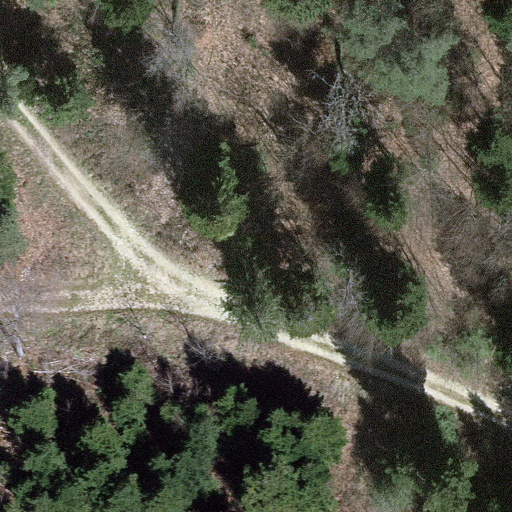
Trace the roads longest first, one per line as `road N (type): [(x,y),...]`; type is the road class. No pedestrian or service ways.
road 1 (track): [(511,414),(175,284)]
road 2 (track): [(175,284),(0,97)]
road 3 (track): [(175,284),(0,295)]
